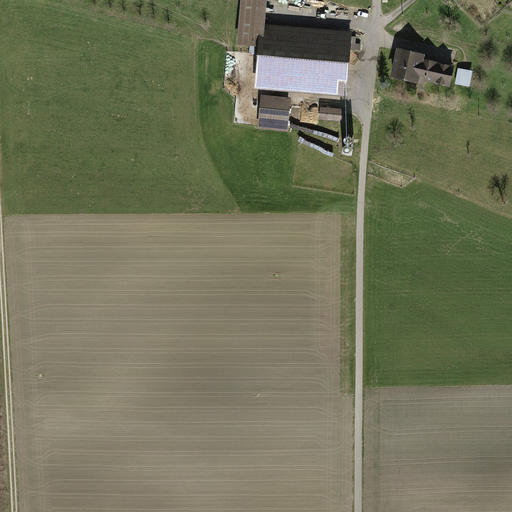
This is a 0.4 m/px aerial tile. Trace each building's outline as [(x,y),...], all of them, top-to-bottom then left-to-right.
[(345,94),(350,33),(262,26),(264,0),(243,0),(241,41),(260,42),(257,80),(301,84),(301,90),(345,94)] [(426,79),(449,84),(452,68),(416,59),(417,55),(399,51),(393,75),(413,80),(415,74),(426,77),(426,79)] [(471,74),(457,71),(454,86),(467,88),(471,74)] [(260,125),(286,128),(288,102),(263,99),(260,125)] [(338,120),(338,111),(321,110),(320,119),(338,120)]
